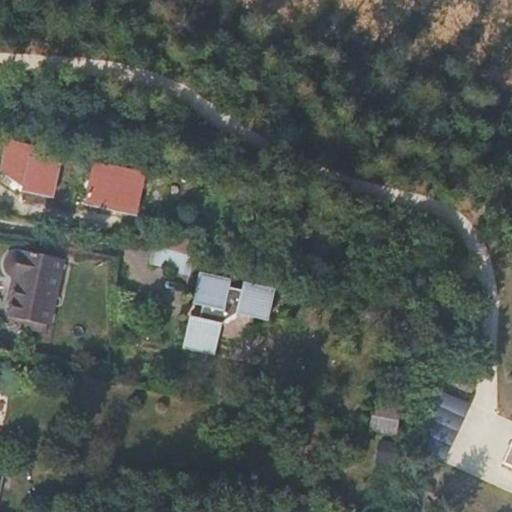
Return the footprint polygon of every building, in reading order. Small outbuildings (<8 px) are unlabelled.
[(25,186),(31,156),(7,150),(3,171),(25,186)] [(60,162),(31,156),(25,186),(54,193),(60,162)] [(137,213),(146,173),(96,163),(87,202),(137,213)] [(138,243),(184,254),(187,239),(142,229),(138,243)] [(137,249),(134,263),(148,265),(148,270),(194,280),(197,262),(137,249)] [(48,326),(61,260),(21,251),(20,254),(17,254),(14,255),(9,257),(6,260),(5,264),(5,268),(7,273),(11,277),(15,280),(7,316),(48,326)] [(185,346),(195,349),(214,352),(217,338),(230,342),(250,329),(253,315),(268,318),(273,289),(245,283),(243,292),(229,289),(230,280),(200,273),(194,302),(203,304),(200,319),(191,317),(185,346)] [(364,301),(362,315),(398,322),(400,309),(364,301)] [(377,402),(372,431),(395,436),(401,407),(377,402)] [(511,468),(511,440),(501,463),(511,468)]
